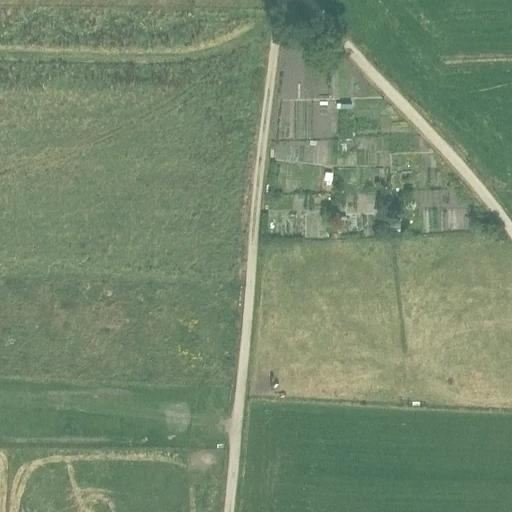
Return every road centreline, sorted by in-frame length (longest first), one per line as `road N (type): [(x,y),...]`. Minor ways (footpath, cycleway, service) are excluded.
road 1 (track): [(227,511),(281,0)]
road 2 (track): [(511,231),(305,0)]
